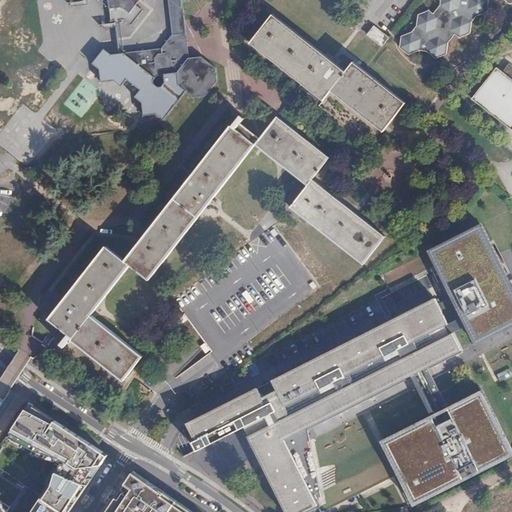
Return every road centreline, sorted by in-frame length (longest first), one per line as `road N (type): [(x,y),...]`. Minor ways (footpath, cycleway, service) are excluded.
road 1 (residential): [(0,356),(130,446)]
road 2 (residential): [(130,446),(237,511)]
